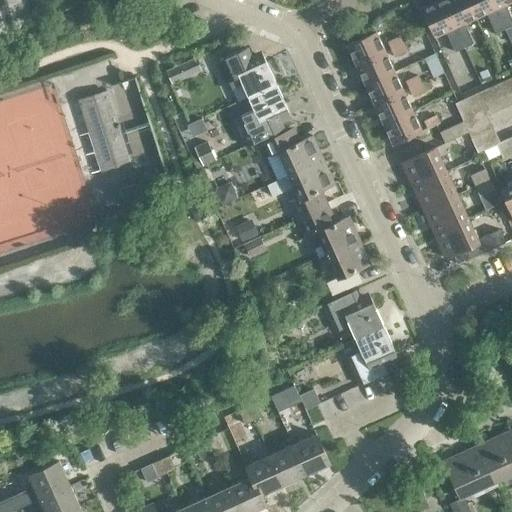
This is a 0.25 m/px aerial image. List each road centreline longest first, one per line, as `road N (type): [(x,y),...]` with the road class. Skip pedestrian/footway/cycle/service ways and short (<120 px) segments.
road 1 (residential): [(426,312),(295,34)]
road 2 (residential): [(321,511),(432,404),(441,373),(426,312)]
road 3 (residential): [(117,511),(100,472),(182,436)]
